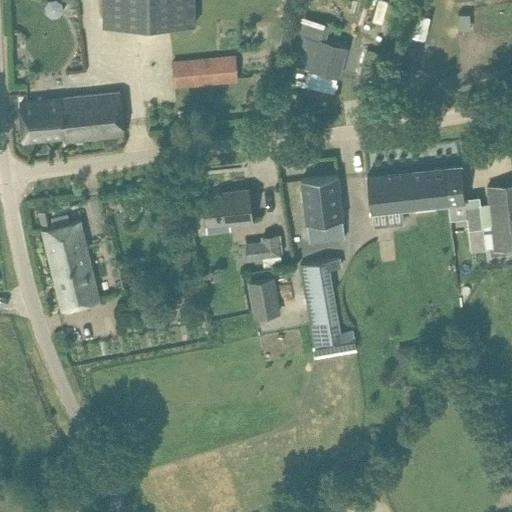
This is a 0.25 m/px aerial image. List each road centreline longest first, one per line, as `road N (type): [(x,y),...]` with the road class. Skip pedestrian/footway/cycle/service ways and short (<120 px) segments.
road 1 (unclassified): [(7,176),(511,109)]
road 2 (unclassified): [(120,511),(45,345),(23,275),(7,176)]
